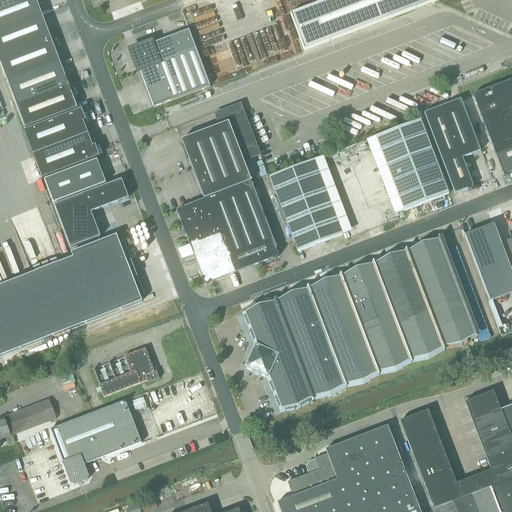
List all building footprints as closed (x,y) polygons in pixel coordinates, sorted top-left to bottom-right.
[(0,0),(0,31),(42,16),(35,0),(0,0)] [(331,0),(291,15),(304,51),(439,0),(331,0)] [(0,63),(7,82),(60,63),(42,16),(0,31),(0,63)] [(154,108),(210,87),(189,31),(137,51),(134,56),(154,108)] [(16,106),(69,86),(60,63),(7,82),(16,106)] [(511,81),(473,96),(503,176),(506,177),(508,177),(509,174),(511,173),(511,81)] [(69,86),(16,106),(25,129),(77,109),(69,86)] [(461,101),(424,115),(455,195),(468,190),(470,191),(472,190),(473,188),(463,159),(480,152),(461,101)] [(178,211),(177,213),(178,215),(180,216),(179,218),(202,279),(204,280),(203,282),(204,284),(206,285),(209,284),(210,282),(212,283),(273,260),(274,258),(276,259),(278,258),(279,256),(278,254),(276,253),(277,251),(277,250),(244,164),(262,156),(240,104),(214,115),(219,127),(181,141),(204,201),(183,209),(182,211),(180,210),(178,211)] [(81,110),(24,132),(33,155),(88,135),(83,122),(86,121),(81,110)] [(404,212),(449,195),(420,120),(375,137),(404,212)] [(88,135),(33,155),(42,180),(100,158),(95,146),(93,147),(88,135)] [(53,204),(85,192),(106,185),(97,161),(45,181),(53,204)] [(298,252),(343,235),(314,161),(270,178),(298,252)] [(70,249),(100,238),(91,213),(128,199),(121,181),(54,206),(70,249)] [(490,302),(511,293),(511,273),(494,225),(465,236),(490,302)] [(73,259),(0,287),(0,357),(142,303),(116,236),(71,254),(73,259)] [(246,369),(254,373),(267,378),(280,413),(298,410),(314,400),(331,397),(346,388),(364,385),(379,376),(396,372),(412,363),(429,360),(445,350),(446,347),(460,345),(474,337),(477,338),(480,337),(442,237),(438,238),(437,241),(423,244),(409,252),(406,250),(388,253),(373,262),(356,266),(340,275),(323,278),(308,287),(290,291),(275,300),(257,303),(242,313),(255,347),(246,369)] [(105,398),(156,378),(146,350),(125,358),(131,374),(100,386),(105,398)] [(491,471),(466,481),(472,497),(490,489),(491,490),(490,490),(491,491),(511,482),(511,440),(500,411),(493,392),(465,403),(491,471)] [(16,444),(13,436),(56,419),(49,401),(0,419),(0,441),(6,439),(9,446),(16,444)] [(50,431),(70,482),(71,484),(75,486),(79,484),(79,485),(83,483),(87,481),(89,477),(88,475),(84,466),(141,444),(125,402),(91,415),(50,431)] [(500,411),(511,440),(511,406),(500,411)] [(400,422),(434,511),(472,497),(466,481),(456,484),(428,411),(400,422)] [(420,511),(388,427),(326,451),(328,455),(316,459),(320,471),(288,483),(293,497),(278,503),(281,511),(420,511)] [(511,511),(511,482),(491,491),(499,511),(511,511)] [(434,511),(499,511),(491,491),(490,490),(491,490),(490,489),(472,497),(434,511)]
